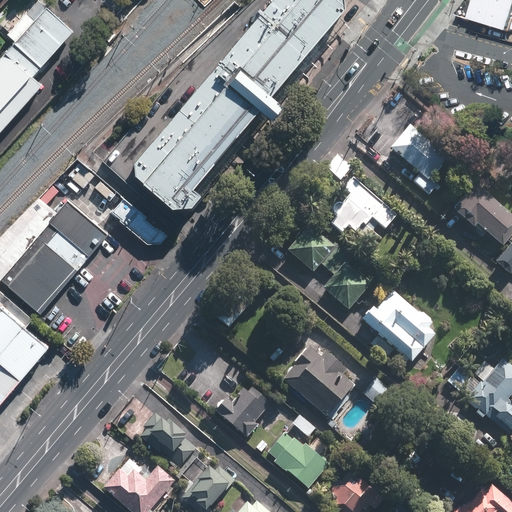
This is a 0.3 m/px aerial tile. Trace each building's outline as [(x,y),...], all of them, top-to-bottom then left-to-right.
[(82,23),(56,0),(0,64),(0,137),(47,84),(37,75),(82,23)] [(138,176),(174,206),(199,200),(209,188),(201,183),(267,105),(277,114),(289,100),(277,91),(349,6),(349,0),(274,0),(138,162),(138,176)] [(511,0),(470,0),(464,23),(502,36),(511,6),(511,0)] [(452,155),(412,123),(392,148),(422,172),(416,181),(432,194),(440,184),(433,178),(452,155)] [(96,174),(81,161),(69,175),(84,188),(96,174)] [(400,214),(356,176),(346,187),(353,194),(330,220),(345,232),(351,225),(359,232),(366,223),(381,236),(400,214)] [(506,246),(511,238),(511,212),(478,183),(456,208),(486,234),(488,231),(506,246)] [(125,199),(114,211),(150,242),(163,242),(170,233),(127,196),(125,199)] [(58,213),(38,236),(78,269),(108,233),(69,200),(58,213)] [(326,288),(351,309),(373,284),(350,264),(356,257),(338,241),(336,244),(309,221),(296,237),(299,239),(290,249),(316,272),(323,264),(337,276),(326,288)] [(38,236),(2,279),(40,312),(78,269),(38,236)] [(511,244),(498,261),(511,273),(511,244)] [(394,286),(366,318),(415,361),(439,334),(432,327),(436,323),(394,286)] [(239,291),(217,314),(231,326),(252,303),(239,291)] [(31,321),(0,294),(0,407),(56,342),(55,342),(31,321)] [(313,346),(285,378),(334,421),(341,414),(336,410),(358,385),(346,374),(350,369),(328,350),(324,355),(313,346)] [(467,397),(511,435),(511,362),(505,357),(496,368),(487,361),(477,373),(480,375),(472,384),(476,387),(467,397)] [(461,366),(449,380),(461,391),(473,376),(461,366)] [(378,377),(364,393),(381,409),(396,393),(378,377)] [(272,403),(247,381),(235,395),(238,397),(224,413),(245,432),(272,403)] [(164,451),(181,465),(197,447),(187,438),(190,434),(171,417),(169,420),(158,410),(138,433),(162,453),(164,451)] [(288,431),(270,452),(278,459),(276,461),(310,489),(332,463),(308,442),(304,445),(288,431)] [(132,455),(107,485),(137,511),(159,511),(160,511),(155,507),(178,479),(160,463),(152,472),(132,455)] [(181,498),(197,511),(212,511),(214,511),(211,508),(237,478),(221,464),(218,467),(213,463),(181,498)] [(336,505),(338,504),(346,511),(344,511),(370,511),(376,506),(378,509),(387,499),(353,470),(345,478),(332,480),(336,505)] [(511,511),(511,498),(494,482),(488,490),(476,480),(463,494),(466,497),(452,511),(511,511)] [(275,511),(254,494),(239,511),(275,511)]
